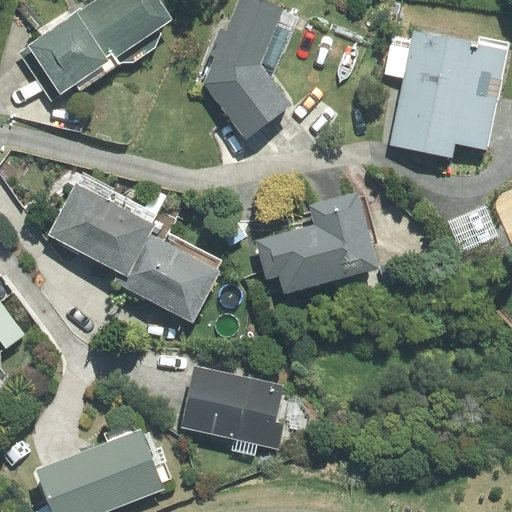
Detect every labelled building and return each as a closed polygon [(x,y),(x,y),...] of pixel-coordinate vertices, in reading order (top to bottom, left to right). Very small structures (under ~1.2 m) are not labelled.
[(158,0),(89,0),(25,44),(59,94),(170,17),(158,0)] [(287,103),(257,64),(280,6),(264,0),(234,0),(202,85),(241,137),(287,103)] [(503,49),(410,30),(386,144),(450,157),(453,143),(482,148),(503,49)] [(46,233),(118,272),(114,280),(190,321),(217,270),(147,232),(151,224),(74,182),(46,233)] [(275,274),(280,292),(375,266),(354,190),(304,204),(310,225),(254,240),(265,277),(275,274)] [(280,383),(190,364),(176,428),(275,449),(280,421),(272,419),(280,383)] [(33,473),(48,511),(112,511),(164,492),(161,484),(172,480),(158,445),(149,449),(142,432),(33,473)]
